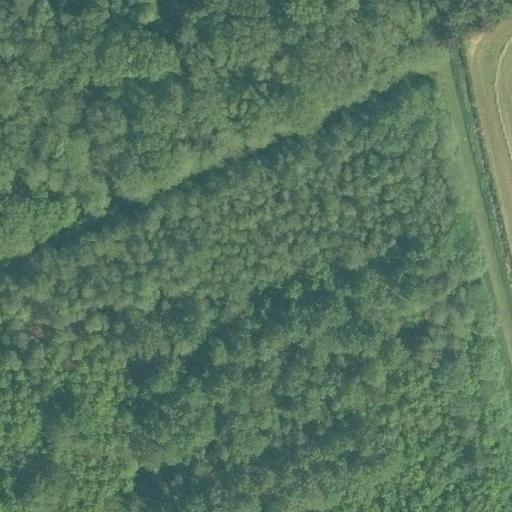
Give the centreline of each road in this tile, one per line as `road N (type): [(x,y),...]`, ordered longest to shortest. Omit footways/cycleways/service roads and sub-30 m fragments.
road 1 (track): [(0,206),(433,14),(511,359)]
road 2 (track): [(0,258),(443,57)]
